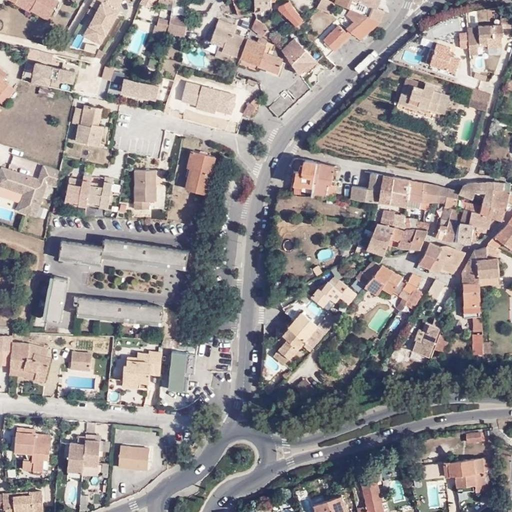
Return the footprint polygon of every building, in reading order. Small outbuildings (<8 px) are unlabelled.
[(41,11),(50,17),(59,0),(58,0),(11,0),(16,3),(17,0),(19,0),(32,7),(31,10),(39,14),(41,11)] [(19,0),(17,0),(16,3),(30,10),(31,10),(32,7),(19,0)] [(122,0),(92,0),(90,4),(98,9),(84,35),(101,44),(120,10),(118,8),(122,0)] [(141,0),(140,3),(139,7),(148,10),(152,1),(155,1),(155,0),(141,0)] [(230,0),(235,17),(242,16),(236,0),(230,0)] [(289,16),(295,11),(297,10),(290,0),(289,0),(278,6),(281,10),(281,11),(288,17),(288,16),(289,16)] [(332,15),(337,3),(335,2),(330,0),(321,0),(318,7),(332,15)] [(350,8),(351,8),(379,20),(383,11),(378,8),(356,0),(335,0),(335,2),(337,3),(350,8)] [(356,0),(378,8),(381,0),(356,0)] [(320,13),(317,8),(310,11),(313,17),(320,13)] [(379,20),(351,8),(346,14),(354,20),(346,27),(349,30),(352,32),(360,39),(380,21),(379,20)] [(289,16),(288,16),(296,25),(304,19),(297,10),(295,11),(296,14),(290,17),(289,16)] [(49,19),(50,17),(41,11),(39,14),(49,19)] [(285,20),(288,17),(281,11),(279,14),(285,20)] [(169,29),(168,33),(184,36),(188,14),(172,16),(171,20),(169,29)] [(256,17),(252,28),(263,36),(270,41),(273,38),(268,29),(264,23),(262,22),(256,17)] [(501,24),(479,26),(480,43),(488,42),(488,48),(503,47),(502,36),(504,36),(503,28),(511,27),(511,17),(500,18),(501,24)] [(159,27),(169,29),(171,20),(160,18),(159,27)] [(231,53),(240,57),(248,37),(236,32),(238,25),(220,18),(211,40),(220,44),(224,46),(220,57),(228,60),(231,53)] [(334,50),(352,32),(349,30),(346,32),(338,25),(317,47),(327,57),(334,50)] [(168,33),(169,29),(159,27),(157,26),(155,33),(157,34),(155,44),(165,46),(168,33)] [(479,26),(467,27),(468,33),(469,44),(477,43),(480,43),(479,26)] [(460,48),(469,47),(469,44),(468,33),(459,34),(460,48)] [(248,37),(240,57),(260,64),(260,65),(278,72),(284,58),(265,50),(267,45),(248,37)] [(295,37),(282,50),(299,74),(308,65),(310,67),(317,60),(295,37)] [(85,50),(95,54),(99,45),(89,40),(85,50)] [(430,63),(456,72),(460,58),(448,54),(451,46),(437,42),(434,50),(430,49),(426,62),(430,63)] [(469,47),(470,56),(478,55),(478,49),(477,43),(469,44),(469,47)] [(216,55),(220,57),(224,46),(220,44),(216,55)] [(415,57),(421,49),(416,45),(409,52),(415,57)] [(40,50),(39,58),(55,62),(56,58),(53,58),(54,53),(40,50)] [(76,70),(36,60),(33,73),(32,80),(50,85),(52,76),(58,77),(74,81),(76,70)] [(122,68),(105,64),(102,78),(110,80),(111,78),(119,80),(120,76),(122,68)] [(8,74),(0,67),(0,77),(3,80),(8,74)] [(122,68),(120,76),(131,79),(130,83),(134,84),(137,72),(122,68)] [(424,88),(425,82),(407,76),(405,81),(410,84),(424,88)] [(0,77),(0,102),(4,105),(16,90),(3,80),(0,77)] [(311,89),(301,77),(288,89),(298,101),(311,89)] [(236,93),(186,81),(181,101),(197,104),(196,108),(215,112),(216,109),(231,113),(236,93)] [(433,90),(435,86),(425,82),(424,88),(410,84),(407,94),(401,92),(398,103),(418,109),(419,105),(427,108),(445,114),(451,96),(433,90)] [(40,93),(53,95),(54,87),(40,86),(40,93)] [(474,88),(471,97),(488,103),(491,93),(474,88)] [(286,91),(296,102),(298,101),(288,89),(286,91)] [(269,106),(280,118),(296,102),(286,91),(269,106)] [(138,94),(125,92),(123,99),(137,102),(138,94)] [(257,97),(251,101),(248,105),(244,112),(249,114),(257,107),(256,107),(261,102),(257,97)] [(486,110),(488,103),(470,98),(468,105),(486,110)] [(92,123),(95,106),(85,104),(84,109),(76,107),(73,122),(79,123),(75,141),(101,146),(105,126),(100,125),(92,123)] [(103,108),(95,106),(92,123),(100,125),(103,108)] [(196,151),(192,168),(186,189),(205,193),(216,156),(196,151)] [(470,168),(473,159),(459,155),(457,164),(470,168)] [(294,160),(291,166),(296,172),(294,184),(303,186),(304,186),(312,187),(317,161),(299,158),(296,158),(294,160)] [(311,192),(311,196),(326,197),(333,197),(335,184),(333,184),(336,165),(317,161),(312,187),(311,192)] [(57,185),(60,170),(43,165),(38,178),(1,165),(0,169),(0,184),(23,192),(20,202),(17,209),(37,215),(37,214),(40,206),(48,182),(57,185)] [(157,186),(157,169),(135,169),(135,200),(135,208),(150,208),(150,200),(157,201),(157,186)] [(369,188),(352,185),(350,198),(378,202),(382,174),(371,172),(369,188)] [(379,200),(390,202),(394,176),(383,174),(379,200)] [(79,202),(79,205),(88,206),(88,202),(100,204),(100,206),(109,208),(114,178),(105,176),(105,180),(104,184),(92,182),(93,178),(93,176),(84,175),(82,185),(69,183),(66,200),(79,202)] [(407,205),(410,180),(394,176),(390,202),(407,205)] [(421,207),(424,182),(410,180),(407,205),(421,207)] [(464,185),(460,191),(459,192),(473,198),(473,196),(476,190),(486,191),(484,199),(491,201),(494,189),(503,190),(504,183),(495,181),(470,183),(465,185),(464,185)] [(440,185),(424,182),(421,207),(428,208),(428,201),(438,201),(440,185)] [(480,213),(492,216),(503,220),(508,201),(511,202),(511,190),(510,190),(511,184),(504,183),(503,190),(494,189),(491,201),(484,199),(482,205),(480,213)] [(0,194),(20,202),(23,192),(0,184),(0,194)] [(444,186),(440,185),(438,201),(441,201),(446,201),(446,199),(448,199),(449,188),(444,186)] [(459,191),(449,188),(448,199),(446,199),(446,201),(442,216),(441,224),(435,236),(446,240),(457,242),(461,220),(464,208),(456,208),(459,191)] [(482,205),(467,201),(465,208),(464,208),(461,220),(473,222),(473,223),(488,228),(489,228),(492,216),(480,213),(482,205)] [(47,208),(40,206),(37,214),(44,217),(47,208)] [(405,216),(405,215),(394,214),(395,211),(384,209),(381,221),(392,224),(405,227),(405,216)] [(511,218),(510,222),(495,236),(511,248),(511,218)] [(473,222),(461,220),(457,242),(471,243),(471,242),(473,230),(476,231),(486,233),(488,228),(473,223),(473,222)] [(377,222),(373,232),(371,237),(367,247),(366,248),(384,254),(385,253),(391,237),(395,226),(395,225),(394,226),(377,222)] [(410,248),(417,228),(405,230),(395,226),(391,237),(400,240),(397,246),(410,248)] [(428,230),(417,228),(410,248),(421,249),(428,230)] [(364,234),(371,237),(373,232),(366,229),(364,234)] [(367,247),(371,237),(364,234),(362,233),(356,247),(363,250),(367,247)] [(104,251),(187,263),(188,251),(105,239),(104,246),(62,240),(61,253),(103,259),(103,257),(104,251)] [(426,253),(436,257),(442,246),(430,242),(426,253)] [(436,257),(430,268),(439,272),(441,267),(454,272),(466,252),(446,245),(442,246),(436,257)] [(480,282),(480,284),(500,283),(499,256),(496,257),(487,257),(487,249),(487,246),(473,250),(462,272),(463,282),(480,282)] [(487,257),(496,257),(496,249),(487,249),(487,257)] [(186,268),(187,263),(104,251),(103,257),(186,268)] [(60,258),(102,264),(103,259),(61,253),(60,258)] [(418,263),(430,268),(436,257),(426,253),(418,263)] [(381,266),(374,260),(362,272),(361,271),(355,278),(365,286),(381,266)] [(382,265),(381,266),(365,286),(377,294),(382,287),(392,294),(393,292),(403,277),(382,265)] [(415,288),(421,277),(413,273),(409,280),(399,296),(403,299),(406,301),(415,288)] [(44,317),(48,318),(56,275),(52,274),(44,317)] [(56,275),(48,318),(61,320),(69,278),(56,275)] [(399,296),(409,280),(403,277),(393,292),(399,296)] [(436,297),(445,283),(436,279),(427,292),(436,297)] [(342,293),(352,301),(357,294),(339,280),(335,286),(329,281),(322,289),(318,287),(311,296),(323,306),(330,298),(335,302),(339,297),(342,293)] [(464,316),(473,316),(481,316),(480,284),(480,282),(463,282),(464,316)] [(406,301),(414,306),(423,293),(415,288),(406,301)] [(349,304),(352,301),(342,293),(339,297),(349,304)] [(79,311),(162,320),(163,306),(80,298),(79,311)] [(397,307),(400,310),(406,301),(403,299),(397,307)] [(406,301),(400,310),(408,315),(414,306),(406,301)] [(162,324),(162,320),(79,311),(79,315),(162,324)] [(318,326),(317,324),(302,311),(288,326),(290,327),(283,335),(287,339),(279,349),(290,358),(305,341),(318,326)] [(331,327),(338,319),(329,312),(323,319),(331,327)] [(64,316),(64,328),(75,327),(75,316),(64,316)] [(473,331),(482,331),(481,316),(473,316),(473,331)] [(331,327),(323,319),(322,319),(317,324),(318,326),(305,341),(313,348),(331,327)] [(463,330),(460,319),(451,322),(455,333),(463,330)] [(393,321),(388,328),(393,331),(397,324),(393,321)] [(429,357),(441,327),(433,324),(426,321),(422,330),(427,332),(423,343),(416,341),(412,350),(429,357)] [(416,341),(423,343),(427,332),(422,330),(419,329),(415,340),(416,341)] [(476,354),(483,353),(482,333),(475,334),(476,354)] [(440,334),(434,348),(444,352),(449,337),(440,334)] [(12,341),(13,336),(0,335),(0,366),(2,367),(2,365),(3,357),(11,357),(12,341)] [(371,345),(374,348),(379,341),(376,338),(371,345)] [(30,343),(12,341),(11,357),(10,365),(10,369),(24,370),(36,374),(35,378),(45,381),(52,356),(47,355),(49,348),(30,343)] [(284,364),(290,358),(279,349),(273,355),(284,364)] [(71,363),(92,364),(93,352),(73,350),(71,363)] [(161,371),(163,351),(150,350),(150,353),(138,351),(138,356),(137,359),(128,358),(127,365),(125,364),(123,386),(149,389),(150,374),(149,374),(149,370),(161,371)] [(172,350),(170,373),(168,388),(188,391),(190,373),(195,373),(198,353),(172,350)] [(10,365),(11,357),(3,357),(2,365),(10,365)] [(338,375),(344,367),(337,362),(332,371),(338,375)] [(10,369),(10,374),(23,375),(35,378),(36,374),(24,370),(10,369)] [(306,378),(296,386),(301,393),(311,384),(306,378)] [(311,384),(301,393),(306,399),(316,391),(311,384)] [(46,446),(47,434),(36,433),(36,428),(17,427),(15,451),(33,453),(32,460),(24,459),(23,469),(43,471),(44,459),(49,459),(50,446),(46,446)] [(481,441),(481,432),(467,433),(468,442),(481,441)] [(87,435),(84,464),(99,465),(100,450),(108,450),(109,440),(94,439),(94,434),(87,433),(87,435)] [(84,464),(87,435),(78,434),(78,442),(70,441),(68,470),(84,471),(84,464)] [(121,445),(118,467),(148,470),(150,447),(121,445)] [(476,485),(476,492),(487,491),(486,480),(489,480),(486,457),(444,462),(446,477),(455,476),(456,487),(458,487),(476,485)] [(388,467),(389,476),(400,474),(399,466),(388,467)] [(360,477),(362,484),(377,481),(382,479),(381,472),(360,477)] [(357,508),(357,511),(384,511),(377,481),(362,484),(367,506),(357,508)] [(69,499),(76,500),(77,483),(70,483),(69,499)] [(459,494),(476,492),(476,485),(458,487),(459,494)] [(44,511),(42,490),(30,491),(30,494),(14,495),(13,492),(3,493),(4,508),(6,508),(5,511),(44,511)] [(342,495),(314,504),(316,511),(347,511),(348,511),(342,495)] [(439,511),(459,511),(459,501),(454,501),(454,511),(439,511)]
